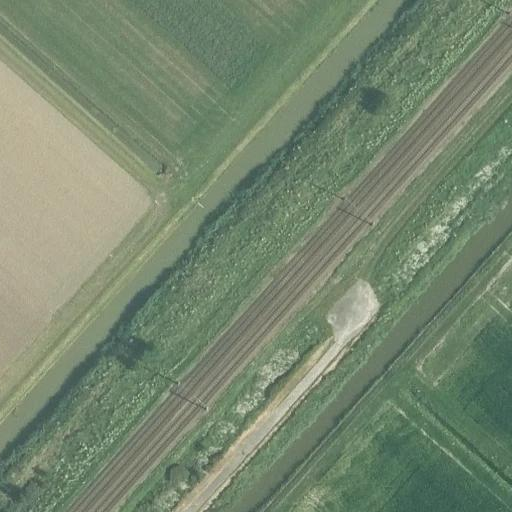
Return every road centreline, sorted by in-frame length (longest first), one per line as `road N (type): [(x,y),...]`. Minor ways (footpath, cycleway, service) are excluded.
road 1 (track): [(36,511),(496,0)]
road 2 (track): [(353,308),(362,276),(400,220),(511,99)]
